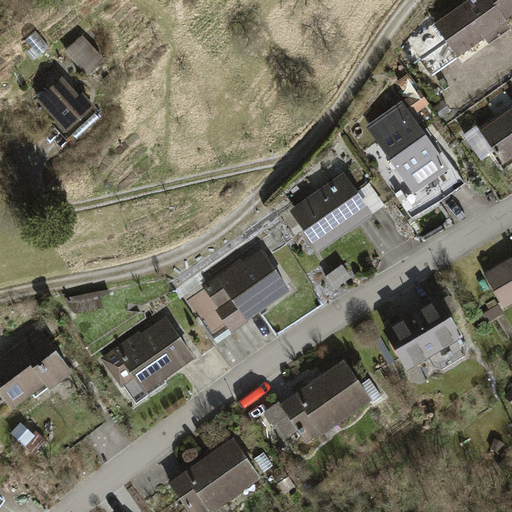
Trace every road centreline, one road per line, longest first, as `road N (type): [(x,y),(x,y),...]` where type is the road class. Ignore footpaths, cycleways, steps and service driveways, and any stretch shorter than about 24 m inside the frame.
road 1 (track): [(0,303),(179,259),(244,219),(416,0)]
road 2 (residential): [(511,216),(275,361),(75,511)]
road 3 (track): [(297,154),(58,210),(31,188),(31,168),(55,143)]
